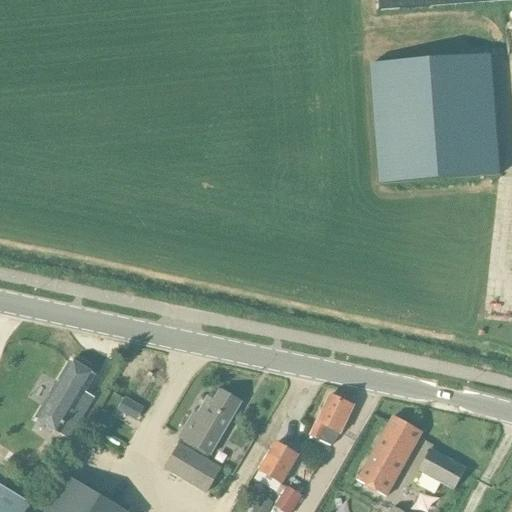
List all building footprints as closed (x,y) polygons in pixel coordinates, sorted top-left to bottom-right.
[(491,56),(369,66),(379,186),(500,177),(491,56)] [(70,362),(60,379),(36,418),(70,439),(91,403),(86,400),(88,396),(85,394),(95,377),(70,362)] [(194,413),(184,430),(179,439),(182,440),(164,470),(207,495),(222,469),(207,460),(209,456),(210,456),(241,404),(221,392),(204,419),(194,413)] [(341,435),(345,426),(354,407),(330,396),(317,424),(317,423),(310,437),(317,440),(332,447),(341,435)] [(124,397),(114,417),(136,427),(146,407),(124,397)] [(384,435),(357,482),(385,499),(405,464),(419,438),(422,434),(393,418),(384,435)] [(281,486),(288,474),(298,457),(276,444),(259,473),(281,486)] [(430,451),(421,468),(419,471),(455,490),(466,470),(430,451)] [(124,511),(68,478),(47,511),(124,511)] [(0,511),(27,511),(31,507),(0,487),(0,511)] [(275,508),(281,511),(293,511),(303,498),(288,488),(275,508)] [(269,511),(275,503),(263,495),(252,511),(269,511)]
